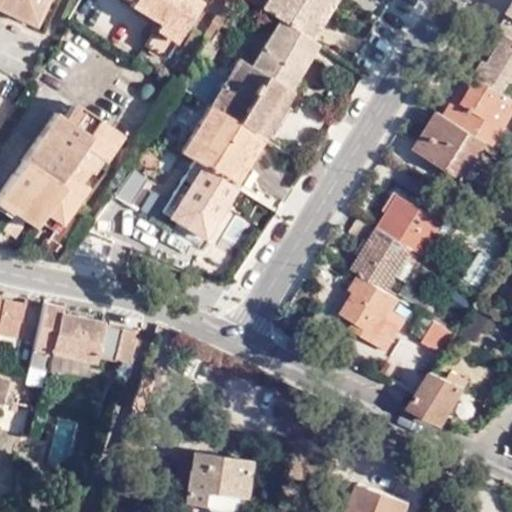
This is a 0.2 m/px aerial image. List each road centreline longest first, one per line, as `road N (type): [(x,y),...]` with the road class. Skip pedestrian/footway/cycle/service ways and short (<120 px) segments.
road 1 (tertiary): [(243,347),(451,0)]
road 2 (tertiary): [(243,347),(481,452)]
road 3 (tertiary): [(0,272),(109,294),(243,347)]
